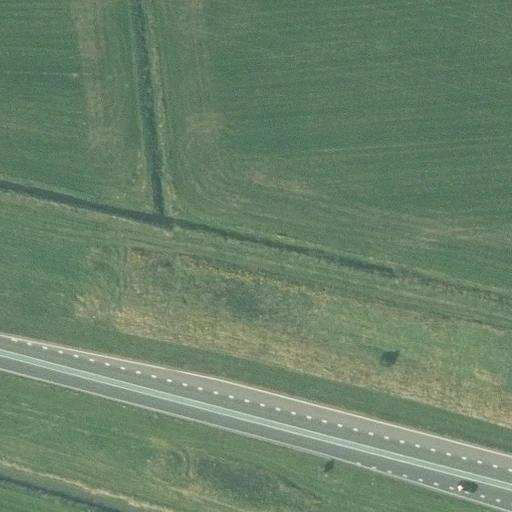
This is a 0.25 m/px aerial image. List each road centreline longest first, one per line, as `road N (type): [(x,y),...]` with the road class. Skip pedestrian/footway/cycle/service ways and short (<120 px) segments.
road 1 (trunk): [(357,447),(0,353)]
road 2 (trunk): [(357,447),(511,488)]
